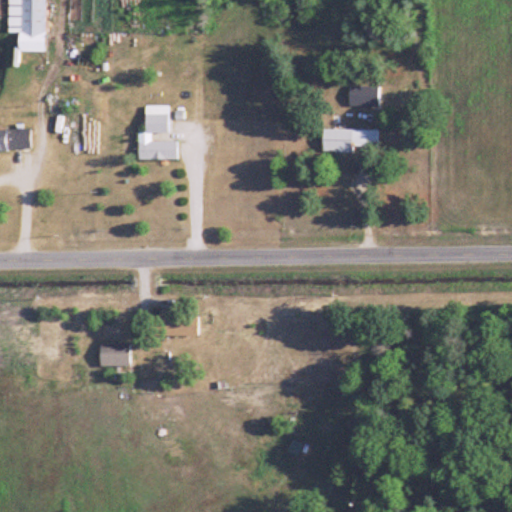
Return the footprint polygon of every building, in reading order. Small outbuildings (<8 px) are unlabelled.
[(8,0),(9,31),(19,31),(19,51),(46,51),(45,0),(8,0)] [(179,142),(153,141),(153,134),(170,134),(170,107),(145,106),(145,133),(138,133),(137,161),(178,161),(179,142)] [(378,152),(378,131),(322,130),(322,152),(378,152)] [(30,131),(0,131),(0,152),(30,152),(30,131)] [(198,327),(198,312),(157,312),(157,327),(198,327)] [(99,367),(130,366),(130,343),(99,344),(99,367)] [(169,365),(166,354),(155,357),(158,369),(169,365)]
